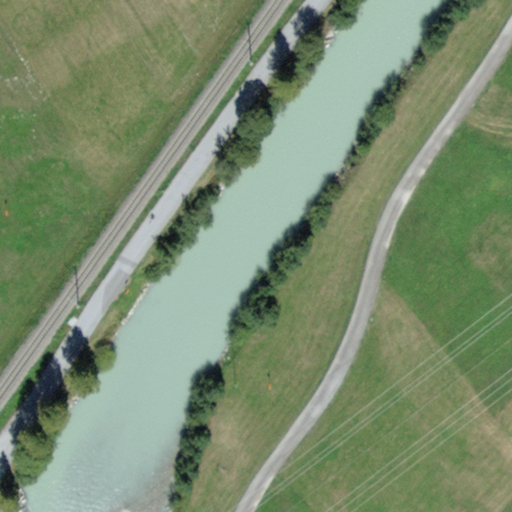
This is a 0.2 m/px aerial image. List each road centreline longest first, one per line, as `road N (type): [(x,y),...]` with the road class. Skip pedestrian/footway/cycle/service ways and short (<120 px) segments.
road 1 (unclassified): [(318,0),(0,456)]
road 2 (track): [(511,31),(405,181),(374,253),(344,361),(242,511)]
